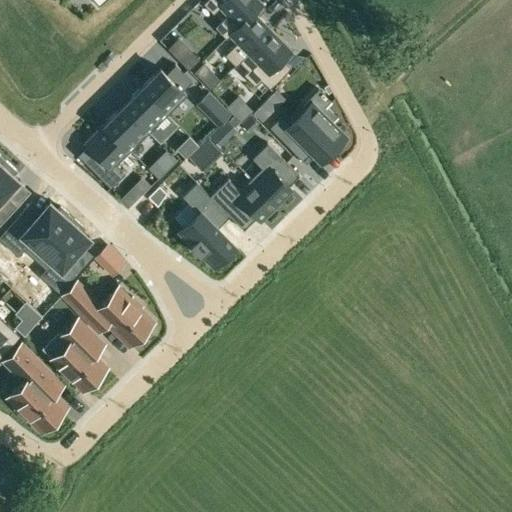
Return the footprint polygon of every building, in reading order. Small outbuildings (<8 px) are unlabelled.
[(261,3),(261,2),(259,0),(204,0),(203,2),(213,12),(219,5),(227,13),(214,25),(226,37),(230,34),(261,3)] [(224,53),(235,64),(240,60),(271,29),(257,15),(265,7),(261,3),(230,34),(237,41),(224,53)] [(247,68),(243,72),(255,84),(261,79),(269,87),(290,66),(282,58),(290,49),(271,29),(240,60),(247,68)] [(189,50),(179,59),(187,68),(197,58),(189,50)] [(159,67),(141,85),(167,112),(186,93),(182,89),(191,80),(175,63),(165,72),(159,67)] [(141,85),(122,104),(148,131),(167,112),(141,85)] [(280,115),(269,125),(302,159),(311,150),(320,159),(344,135),(331,121),(336,116),(324,104),(319,109),(311,101),(306,106),(288,123),(280,115)] [(122,104),(103,123),(129,149),(148,131),(122,104)] [(90,147),(80,156),(110,186),(124,172),(116,163),(129,149),(103,123),(84,141),(90,147)] [(260,166),(249,177),(275,203),(291,187),(288,184),(298,173),(267,141),(251,156),(260,166)] [(3,157),(0,159),(0,220),(15,204),(5,195),(20,178),(13,172),(16,169),(3,157)] [(227,176),(209,194),(229,214),(243,228),(256,215),(259,219),(275,203),(249,177),(238,188),(227,176)] [(188,202),(174,216),(184,226),(179,230),(191,242),(189,244),(200,255),(202,253),(213,264),(226,252),(233,244),(219,230),(220,230),(216,226),(229,214),(209,194),(196,180),(181,195),(188,202)] [(158,183),(147,195),(157,204),(166,191),(158,183)] [(35,256),(71,215),(59,205),(57,207),(49,200),(34,216),(24,207),(0,233),(0,237),(17,253),(23,246),(35,256)] [(89,236),(81,228),(83,226),(71,215),(35,256),(46,266),(40,273),(59,290),(84,262),(74,252),(89,236)] [(88,289),(73,305),(97,329),(105,320),(128,343),(152,319),(139,306),(141,304),(131,294),(129,296),(118,285),(101,302),(88,289)] [(0,352),(19,332),(0,314),(0,352)] [(67,341),(51,356),(59,364),(56,366),(68,378),(70,376),(82,388),(105,365),(93,352),(103,343),(94,334),(77,317),(60,334),(67,341)] [(20,343),(3,360),(23,380),(6,397),(15,407),(12,409),(23,420),(26,418),(39,431),(64,405),(42,383),(51,374),(20,343)]
